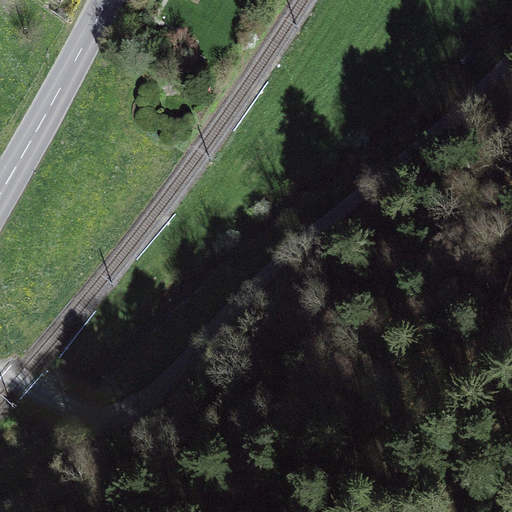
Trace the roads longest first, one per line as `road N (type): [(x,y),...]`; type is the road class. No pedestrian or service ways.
road 1 (track): [(0,376),(92,419),(131,414),(154,400),(314,230),(511,57)]
road 2 (secondary): [(0,209),(114,0)]
